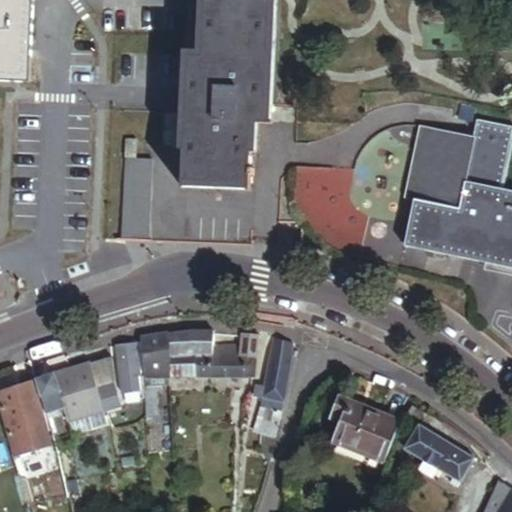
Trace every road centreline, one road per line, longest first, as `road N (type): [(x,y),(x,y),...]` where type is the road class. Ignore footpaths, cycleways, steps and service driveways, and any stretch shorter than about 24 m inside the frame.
road 1 (tertiary): [(48,329),(165,285),(205,281),(324,298),(412,339),(511,416)]
road 2 (residential): [(48,329),(63,26),(112,5),(178,7)]
road 3 (residential): [(261,511),(292,401),(324,365),(372,366),(511,461)]
